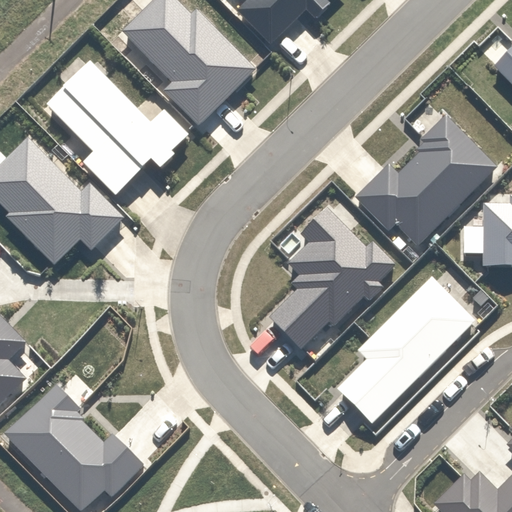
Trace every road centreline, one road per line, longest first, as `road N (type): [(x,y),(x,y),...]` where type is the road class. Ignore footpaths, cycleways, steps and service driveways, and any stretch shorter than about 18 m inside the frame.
road 1 (residential): [(342,511),(223,385),(202,350),(193,305),(199,256),(226,210),(442,0)]
road 2 (residential): [(359,511),(511,363)]
